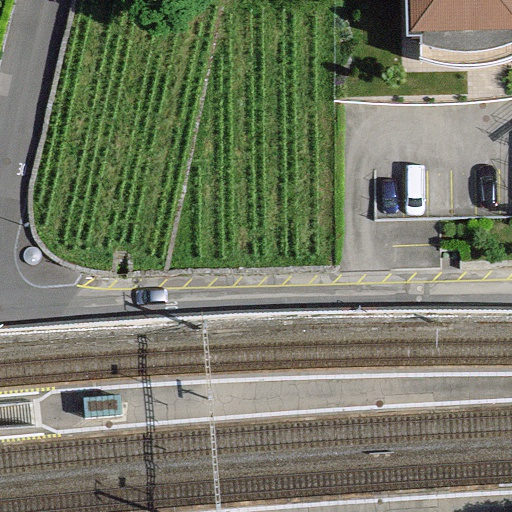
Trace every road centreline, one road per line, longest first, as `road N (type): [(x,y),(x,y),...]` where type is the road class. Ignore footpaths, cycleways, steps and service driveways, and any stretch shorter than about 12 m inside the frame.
road 1 (residential): [(511,294),(0,306)]
road 2 (residential): [(0,214),(49,0)]
